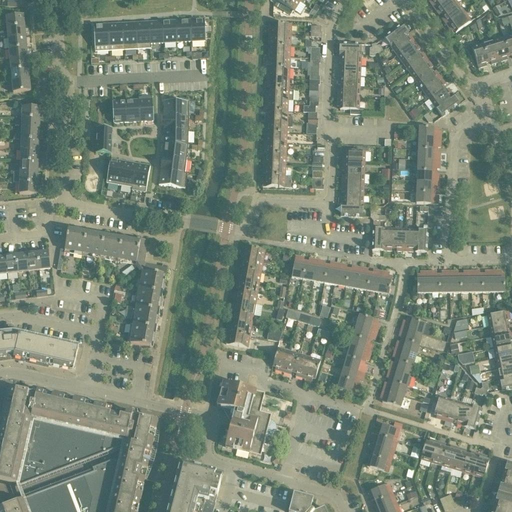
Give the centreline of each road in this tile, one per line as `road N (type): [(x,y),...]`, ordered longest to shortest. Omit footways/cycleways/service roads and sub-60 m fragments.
road 1 (residential): [(64,202),(241,231),(265,203),(323,203),(331,193),(329,29),(346,0)]
road 2 (residential): [(511,260),(448,260),(453,139),(487,111),(471,90)]
road 3 (residential): [(148,405),(0,374)]
road 4 (residential): [(283,481),(208,461),(209,422),(184,413)]
road 5 (residential): [(206,76),(70,83)]
